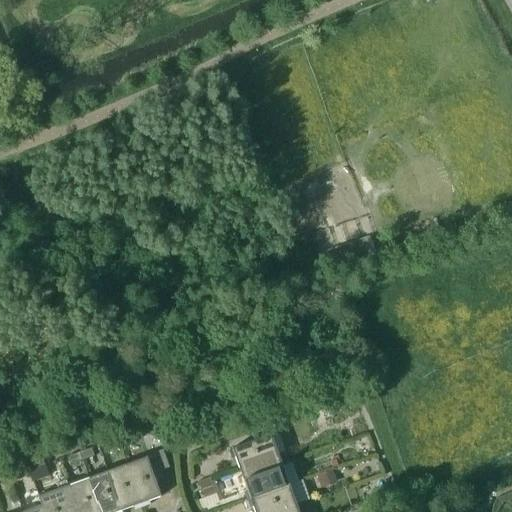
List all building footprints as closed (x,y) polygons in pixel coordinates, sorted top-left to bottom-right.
[(233,458),(236,457),(240,468),(260,461),(264,472),(284,465),(273,434),(233,448),(233,450),(231,451),(233,458)] [(130,435),(118,439),(121,447),(133,442),(130,435)] [(118,439),(106,443),(109,451),(121,447),(118,439)] [(84,460),(96,456),(93,448),(81,452),(84,460)] [(147,457),(127,464),(143,507),(151,505),(149,501),(161,497),(152,473),(168,467),(163,451),(147,457)] [(69,456),(69,457),(72,464),(84,460),(81,452),(69,456)] [(264,472),(260,461),(240,468),(248,491),(245,492),(248,501),(291,485),(284,465),(264,472)] [(37,462),(28,465),(32,477),(41,474),(37,462)] [(127,464),(108,471),(122,511),(134,506),(135,510),(143,507),(127,464)] [(317,476),(322,488),(337,483),(333,470),(317,476)] [(108,471),(89,477),(101,511),(118,511),(122,511),(108,471)] [(101,511),(89,477),(70,484),(77,504),(66,508),(66,511),(101,511)] [(200,482),(203,490),(215,486),(212,477),(200,482)] [(66,511),(66,508),(77,504),(70,484),(39,495),(42,505),(43,504),(45,511),(66,511)] [(276,511),(298,504),(291,485),(248,501),(251,508),(254,507),(256,511),(276,511)] [(203,490),(206,499),(218,495),(215,486),(203,490)]
